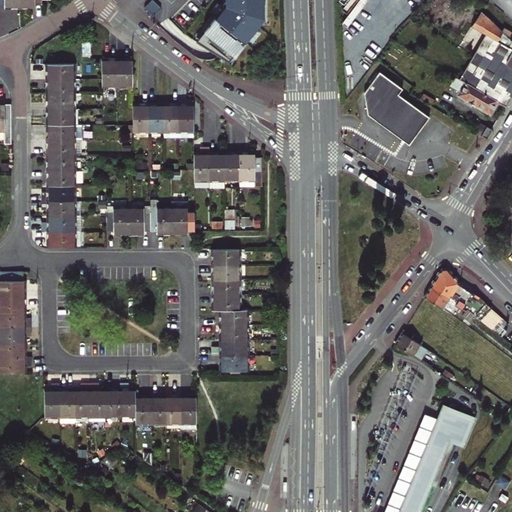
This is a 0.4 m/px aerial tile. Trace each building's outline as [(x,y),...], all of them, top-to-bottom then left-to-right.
[(161,9),(152,0),(144,8),(153,16),(161,9)] [(208,30),(201,39),(226,60),(231,54),(233,56),(260,23),(260,14),(264,14),(263,0),(227,0),(228,0),(206,28),(208,30)] [(459,79),(497,102),(506,107),(511,96),(511,39),(509,38),(501,31),(481,12),(473,27),(485,34),(459,79)] [(511,30),(505,26),(501,31),(509,38),(511,39),(511,30)] [(101,60),(102,87),(118,87),(118,57),(109,57),(109,60),(101,60)] [(126,57),(118,57),(118,87),(132,86),(132,60),(126,60),(126,57)] [(45,79),(74,79),(74,64),(48,64),(48,71),(45,71),(45,79)] [(368,115),(409,145),(429,117),(398,94),(402,89),(379,72),(364,93),(368,96),(365,101),(367,114),(368,115)] [(456,77),(450,86),(458,91),(456,94),(490,114),(497,102),(459,79),(456,77)] [(48,94),(74,94),(74,79),(45,79),(45,88),(48,88),(48,94)] [(45,111),(74,111),(74,94),(48,94),(48,101),(45,101),(45,111)] [(148,131),(148,102),(139,103),(139,105),(133,105),(133,132),(148,131)] [(163,131),(162,105),(157,105),(157,102),(148,102),(148,131),(163,131)] [(169,105),(162,105),(163,131),(162,136),(178,136),(178,102),(169,102),(169,105)] [(194,136),(193,105),(187,105),(187,102),(178,102),(178,136),(194,136)] [(0,129),(5,129),(5,141),(12,141),(12,103),(0,103),(0,129)] [(74,124),(74,111),(45,111),(46,118),(48,118),(48,125),(74,124)] [(475,133),(481,136),(487,127),(481,123),(475,133)] [(82,124),(74,124),(48,125),(48,131),(46,131),(46,140),(75,140),(81,140),(82,140),(82,124)] [(481,136),(487,140),(492,131),(487,127),(481,136)] [(81,140),(75,140),(46,140),(46,149),(48,149),(48,155),(75,155),(81,155),(81,140)] [(194,180),(210,180),(209,151),(209,147),(200,147),(200,154),(194,154),(194,180)] [(209,151),(210,180),(224,180),(224,154),(218,154),(218,151),(209,151)] [(224,154),(224,180),(240,180),(239,151),(230,151),(230,154),(224,154)] [(239,151),(240,180),(255,180),(255,187),(262,186),(262,157),(255,157),(255,153),(248,153),(248,151),(239,151)] [(75,170),(75,155),(48,155),(49,162),(46,162),(46,170),(75,170)] [(49,187),(75,187),(75,170),(46,170),(46,179),(49,179),(49,187)] [(42,202),(75,202),(75,187),(49,187),(49,192),(42,192),(42,202)] [(75,202),(42,202),(42,209),(49,209),(49,217),(81,216),(81,202),(75,202)] [(172,234),(172,207),(157,207),(157,205),(151,205),(151,211),(151,231),(157,231),(157,234),(172,234)] [(106,206),(106,216),(106,231),(113,231),(113,234),(128,234),(127,207),(113,208),(113,206),(106,206)] [(144,207),(127,207),(128,234),(144,234),(144,231),(151,231),(151,211),(144,211),(144,207)] [(172,207),(172,234),(188,234),(188,230),(195,230),(194,210),(187,210),(187,207),(172,207)] [(47,231),(82,231),(82,216),(81,216),(49,217),(49,223),(42,223),(42,231),(47,231)] [(82,245),(82,231),(47,231),(47,240),(49,240),(49,246),(82,245)] [(210,264),(240,264),(240,249),(213,249),(213,256),(210,256),(210,264)] [(213,280),(240,279),(240,264),(210,264),(211,274),(213,274),(213,280)] [(431,284),(451,297),(458,301),(456,304),(460,307),(461,306),(466,309),(468,307),(481,319),(490,308),(478,297),(460,284),(448,269),(441,269),(431,284)] [(0,296),(26,297),(26,287),(24,287),(24,281),(23,281),(23,271),(1,271),(1,281),(0,281),(0,296)] [(211,295),(240,294),(240,279),(213,280),(213,286),(211,286),(211,295)] [(431,284),(424,295),(440,305),(452,314),(455,310),(457,311),(460,307),(456,304),(458,301),(451,297),(431,284)] [(221,310),(240,310),(240,294),(211,295),(211,303),(213,303),(213,310),(221,310)] [(0,311),(25,312),(25,305),(26,305),(26,297),(0,296),(0,311)] [(470,322),(474,316),(479,321),(481,319),(468,307),(466,309),(462,315),(470,322)] [(219,325),(248,324),(248,309),(240,310),(221,310),(221,317),(219,317),(219,325)] [(0,327),(32,327),(32,318),(25,319),(25,312),(0,311),(0,327)] [(221,340),(248,340),(248,324),(219,325),(219,335),(221,335),(221,340)] [(0,341),(25,342),(25,336),(32,336),(32,327),(0,327),(0,341)] [(421,346),(401,333),(395,343),(415,356),(421,346)] [(248,354),(248,340),(221,340),(221,347),(214,347),(214,355),(219,355),(248,354)] [(0,357),(27,358),(27,348),(25,348),(25,342),(0,341),(0,357)] [(248,370),(248,354),(219,355),(219,364),(221,364),(221,370),(248,370)] [(0,372),(25,372),(25,365),(32,365),(32,358),(27,358),(0,357),(0,372)] [(45,392),(45,414),(60,414),(60,390),(60,385),(53,385),(53,392),(45,392)] [(75,392),(75,414),(90,413),(91,385),(85,385),(85,392),(75,392)] [(97,385),(91,385),(90,413),(90,419),(105,419),(105,413),(105,389),(97,390),(97,387),(97,385)] [(119,386),(119,413),(135,413),(135,399),(135,389),(126,390),(126,387),(126,385),(119,385),(119,386)] [(105,389),(105,413),(119,413),(119,386),(113,386),(113,389),(105,389)] [(66,389),(60,390),(60,414),(60,421),(75,421),(75,414),(75,392),(66,392),(66,389)] [(135,413),(135,421),(151,421),(151,397),(140,397),(141,399),(135,399),(135,413)] [(166,421),(166,399),(160,399),(160,397),(151,397),(151,421),(166,421)] [(166,399),(166,421),(181,421),(180,397),(171,397),(171,399),(166,399)] [(196,427),(196,398),(189,398),(189,397),(180,397),(181,421),(181,427),(196,427)] [(425,511),(455,443),(462,445),(477,415),(442,402),(396,511),(425,511)] [(110,452),(98,459),(109,467),(116,457),(110,452)]
